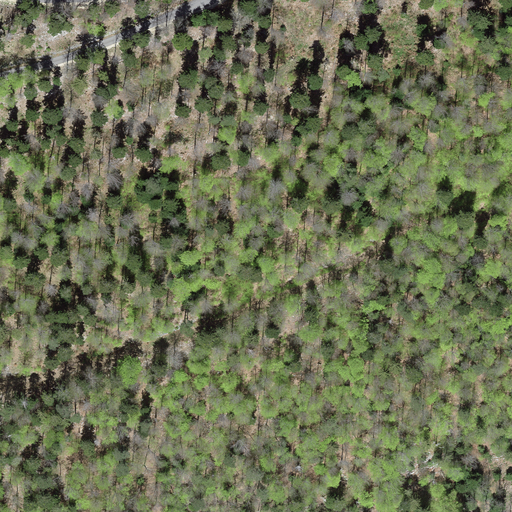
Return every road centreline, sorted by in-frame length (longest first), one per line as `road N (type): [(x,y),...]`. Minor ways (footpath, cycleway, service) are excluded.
road 1 (track): [(0,386),(62,374),(269,302),(511,181)]
road 2 (unclassified): [(205,0),(97,47),(0,76)]
